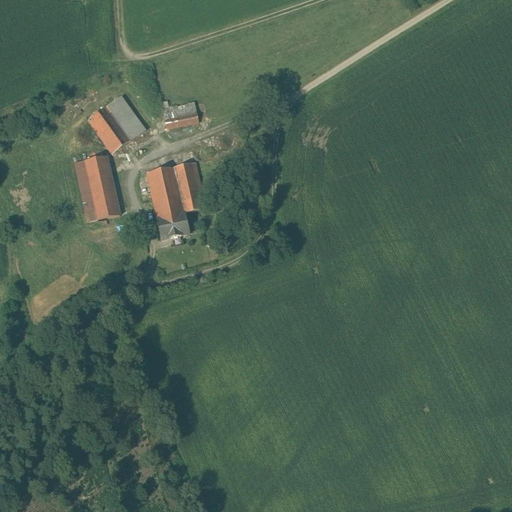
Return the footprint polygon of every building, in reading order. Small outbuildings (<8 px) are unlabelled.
[(145,132),(121,98),(87,121),(97,135),(99,138),(103,144),(112,156),(131,142),(145,132)] [(194,104),(168,109),(167,102),(161,104),(164,120),(196,113),(194,104)] [(196,113),(164,120),(167,130),(198,124),(196,113)] [(103,144),(99,138),(97,135),(87,121),(84,124),(99,146),(103,144)] [(106,158),(75,164),(88,223),(119,216),(106,158)] [(192,166),(147,175),(156,220),(184,215),(201,211),(194,175),(192,166)] [(184,215),(156,220),(160,242),(188,237),(184,215)]
